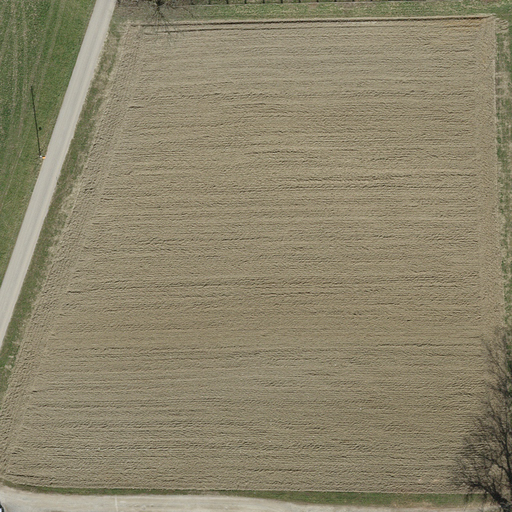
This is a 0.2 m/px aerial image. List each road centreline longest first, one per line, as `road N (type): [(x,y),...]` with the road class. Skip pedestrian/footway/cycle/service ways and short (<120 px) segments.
road 1 (track): [(0,488),(373,511),(511,508)]
road 2 (unclassified): [(106,0),(0,324)]
